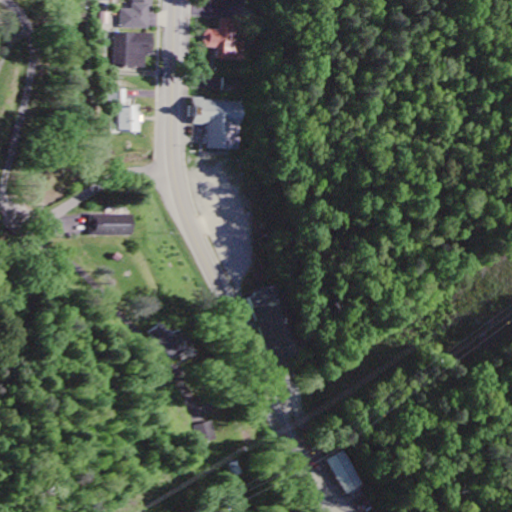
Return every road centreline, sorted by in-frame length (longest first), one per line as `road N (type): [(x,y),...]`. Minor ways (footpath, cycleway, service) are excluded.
road 1 (primary): [(330,511),(181,207),(169,146),(175,0)]
road 2 (residential): [(170,170),(120,173),(34,219),(1,209),(26,62),(6,0)]
